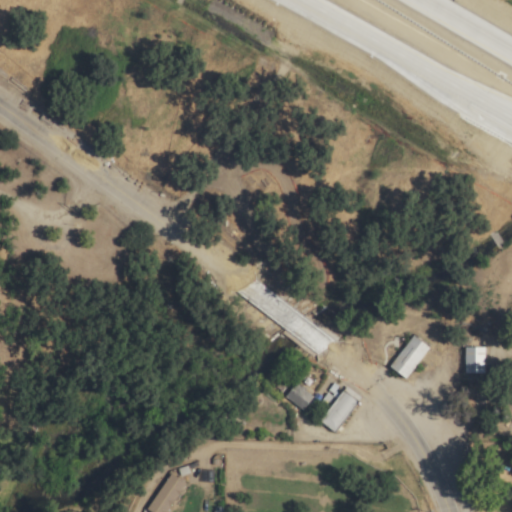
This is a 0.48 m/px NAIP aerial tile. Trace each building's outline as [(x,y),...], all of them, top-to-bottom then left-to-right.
[(429,348),(413,335),(388,365),(404,378),(429,348)] [(463,373),(483,374),(483,347),(463,347),(463,373)] [(301,410),(311,396),(294,383),(283,397),(301,410)] [(340,394),(319,422),(334,433),(355,405),(340,394)] [(149,511),(164,511),(185,484),(170,473),(144,509),(149,511)]
